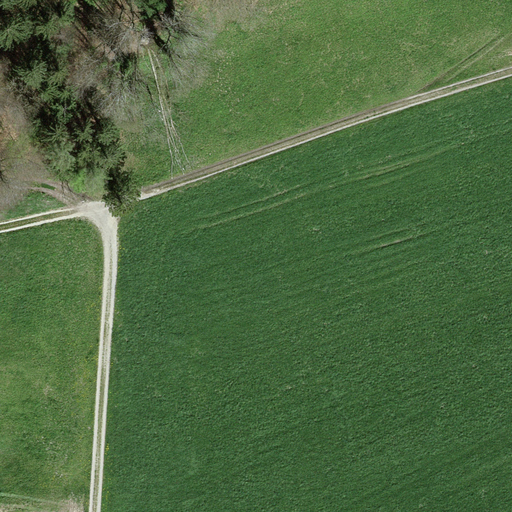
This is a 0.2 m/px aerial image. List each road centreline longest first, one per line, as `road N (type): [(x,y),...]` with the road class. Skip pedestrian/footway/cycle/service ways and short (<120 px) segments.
road 1 (track): [(511,85),(222,196),(130,218)]
road 2 (track): [(130,218),(106,511)]
road 3 (track): [(130,218),(0,248)]
